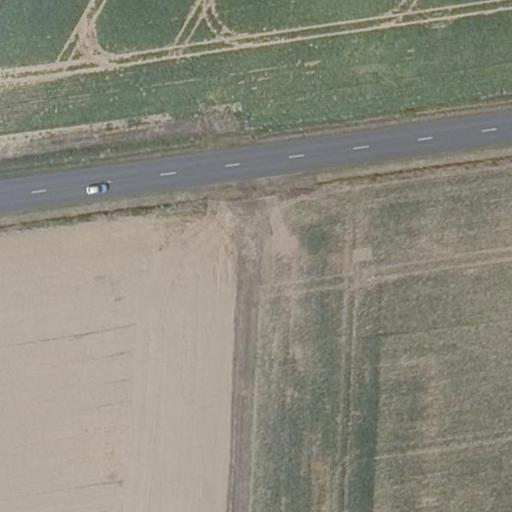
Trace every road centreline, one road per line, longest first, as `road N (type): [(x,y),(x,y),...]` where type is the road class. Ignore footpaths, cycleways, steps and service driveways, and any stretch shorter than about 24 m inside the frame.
road 1 (secondary): [(511,130),(0,200)]
road 2 (track): [(238,511),(254,164)]
